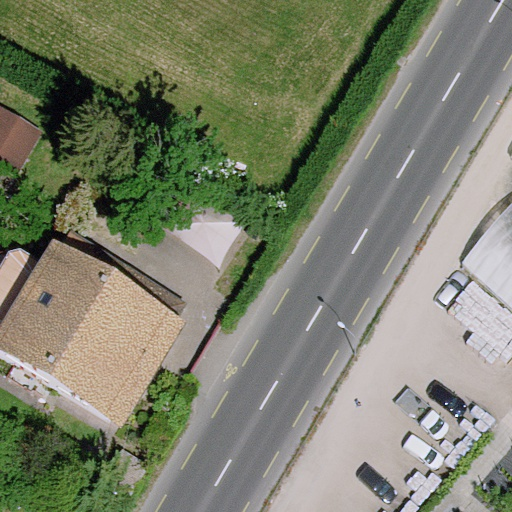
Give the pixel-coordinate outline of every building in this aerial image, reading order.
[(4,103),(0,111),(0,154),(28,169),(50,127),(4,103)] [(77,177),(64,200),(140,242),(153,220),(77,177)] [(511,192),(454,257),(511,309),(511,192)] [(72,243),(59,264),(131,308),(143,288),(72,243)] [(0,345),(7,350),(52,276),(22,259),(13,261),(0,283),(0,345)] [(131,308),(59,264),(52,276),(7,350),(1,360),(112,425),(168,331),(131,308)] [(146,283),(143,288),(131,308),(168,331),(174,335),(188,310),(146,283)] [(148,470),(123,456),(108,482),(134,496),(148,470)]
